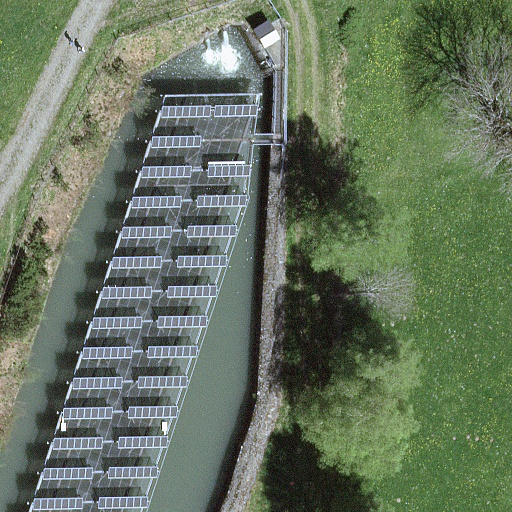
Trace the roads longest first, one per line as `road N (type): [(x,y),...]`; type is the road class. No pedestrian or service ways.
road 1 (track): [(295,0),(307,19),(310,155),(302,511)]
road 2 (track): [(98,0),(0,193)]
